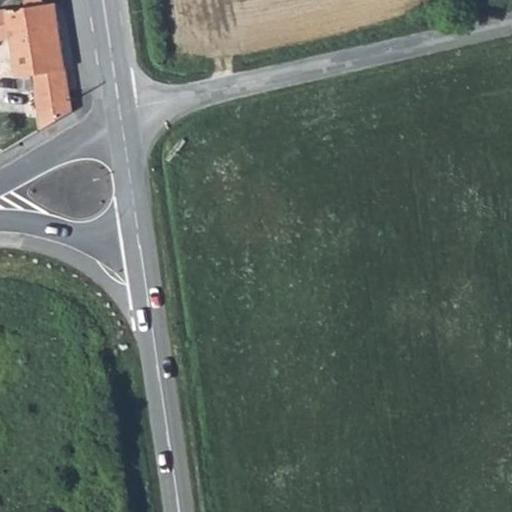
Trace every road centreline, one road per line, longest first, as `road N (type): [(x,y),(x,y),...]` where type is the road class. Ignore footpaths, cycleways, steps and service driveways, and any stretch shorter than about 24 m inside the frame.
road 1 (tertiary): [(511,25),(123,116)]
road 2 (tertiary): [(180,511),(143,251)]
road 3 (tertiary): [(0,225),(112,252),(143,251)]
road 4 (tertiary): [(123,116),(0,186)]
road 5 (tertiary): [(143,251),(123,116)]
